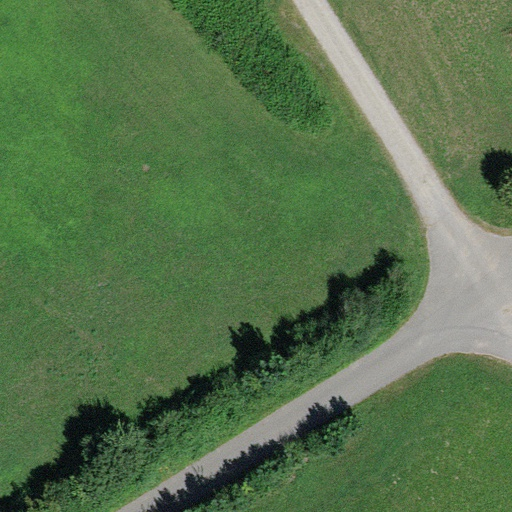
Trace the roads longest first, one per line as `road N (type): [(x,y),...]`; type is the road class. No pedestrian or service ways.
road 1 (track): [(149,511),(511,262)]
road 2 (track): [(315,0),(511,306)]
